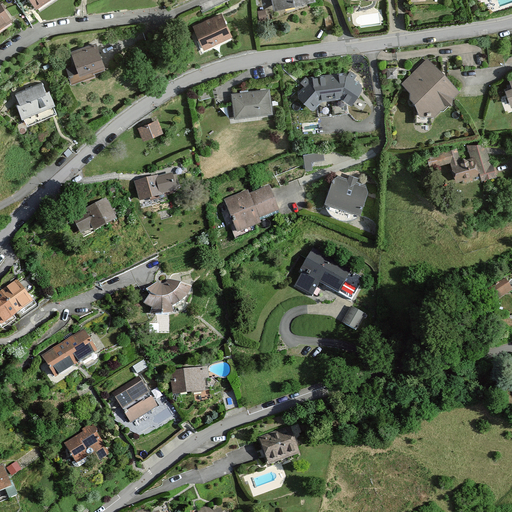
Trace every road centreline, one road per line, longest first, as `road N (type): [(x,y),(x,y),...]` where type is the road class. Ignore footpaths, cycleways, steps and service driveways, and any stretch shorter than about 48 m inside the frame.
road 1 (residential): [(511,21),(257,60),(195,79),(96,144),(0,240)]
road 2 (residential): [(109,511),(207,432),(242,417),(397,362),(511,346)]
